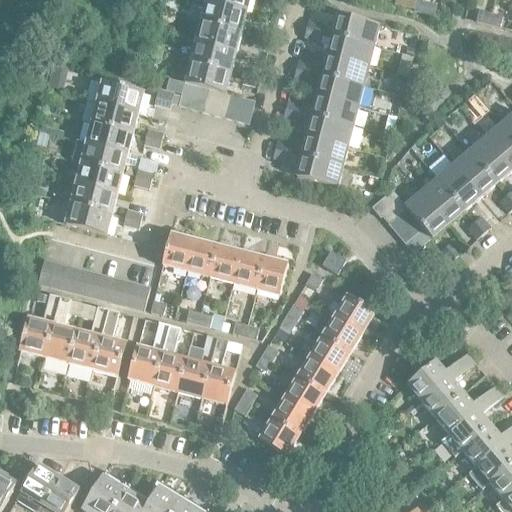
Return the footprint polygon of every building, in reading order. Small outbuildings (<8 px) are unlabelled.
[(207,0),(207,4),(248,15),(251,0),(207,0)] [(282,2),(274,0),(265,0),(264,7),(279,10),(282,2)] [(207,4),(202,24),(243,34),(248,15),(207,4)] [(488,27),(491,15),(480,12),(477,24),(488,27)] [(503,18),(491,15),(488,27),(500,30),(503,18)] [(335,38),(375,48),(381,28),(340,17),(335,38)] [(308,31),(321,34),(324,25),(310,22),(308,31)] [(238,55),(243,34),(202,24),(197,44),(238,55)] [(258,30),(256,38),(271,42),(273,33),(258,30)] [(321,34),(308,31),(305,40),(319,44),(321,34)] [(271,42),(256,38),(254,47),(269,50),(271,42)] [(330,58),(370,68),(375,48),(335,38),(330,58)] [(233,75),(238,55),(197,44),(191,64),(233,75)] [(324,78),(365,89),(370,68),(330,58),(324,78)] [(297,71),(311,75),(313,66),(300,62),(297,71)] [(197,88),(209,91),(220,94),(227,96),(233,75),(191,64),(186,85),(197,88)] [(248,70),(245,78),(261,83),(263,74),(248,70)] [(311,75),(297,71),(295,81),(308,84),(311,75)] [(261,83),(245,78),(243,87),(259,91),(261,83)] [(324,78),(319,98),(360,109),(365,89),(324,78)] [(104,84),(98,105),(139,116),(145,95),(104,84)] [(180,109),(191,112),(197,88),(186,85),(183,98),(180,108),(180,109)] [(191,112),(203,115),(209,91),(197,88),(191,112)] [(171,111),(172,106),(175,96),(174,96),(175,95),(159,91),(155,107),(171,111)] [(214,118),(220,94),(209,91),(203,115),(214,118)] [(214,118),(226,120),(232,97),(227,96),(220,94),(214,118)] [(183,98),(175,96),(172,106),(180,108),(183,98)] [(243,100),(232,97),(226,120),(237,123),(243,100)] [(360,109),(319,98),(314,119),(354,129),(360,109)] [(255,103),(243,100),(237,123),(249,127),(255,103)] [(287,112),(300,115),(303,106),(289,102),(287,112)] [(134,136),(139,116),(98,105),(93,125),(134,136)] [(300,115),(287,112),(285,121),(298,124),(300,115)] [(511,118),(502,127),(511,139),(511,118)] [(309,139),(349,149),(354,129),(314,119),(309,139)] [(93,125),(88,145),(129,156),(134,136),(93,125)] [(511,171),(511,139),(502,127),(486,141),(511,171)] [(149,131),(147,139),(162,143),(164,135),(149,131)] [(162,143),(147,139),(145,148),(160,152),(162,143)] [(309,139),(304,159),(344,170),(349,149),(309,139)] [(497,187),(511,174),(511,171),(486,141),(470,155),(497,187)] [(276,152),(290,156),(293,145),(279,142),(276,152)] [(73,164),(82,166),(123,176),(127,164),(133,165),(136,164),(138,158),(129,156),(88,145),(87,146),(78,144),(73,164)] [(290,156),(276,152),(274,160),(288,164),(290,156)] [(481,200),(497,187),(470,155),(454,168),(481,200)] [(344,170),(304,159),(298,180),(339,190),(344,170)] [(118,196),(123,176),(82,166),(77,186),(118,196)] [(465,214),(481,200),(454,168),(438,182),(465,214)] [(139,171),(137,180),(152,184),(154,175),(139,171)] [(152,184),(137,180),(135,188),(150,192),(152,184)] [(449,227),(465,214),(438,182),(422,195),(449,227)] [(77,186),(72,206),(113,216),(118,196),(77,186)] [(373,211),(381,220),(401,203),(393,194),(373,211)] [(424,231),(432,240),(433,241),(449,227),(422,195),(406,209),(409,213),(416,222),(424,231)] [(511,212),(511,204),(508,199),(500,205),(509,215),(511,212)] [(390,228),(409,213),(406,209),(401,203),(381,220),(381,221),(383,219),(390,228)] [(108,237),(113,216),(72,206),(67,226),(108,237)] [(128,211),(126,220),(142,224),(144,215),(128,211)] [(398,237),(416,222),(409,213),(390,228),(398,237)] [(475,226),(484,236),(491,230),(483,219),(475,226)] [(142,224),(126,220),(124,228),(140,232),(142,224)] [(406,246),(424,231),(416,222),(398,237),(406,246)] [(484,236),(475,226),(469,231),(478,241),(484,236)] [(414,256),(432,240),(424,231),(406,246),(414,256)] [(163,268),(187,274),(195,243),(172,237),(163,268)] [(218,249),(195,243),(187,274),(210,280),(218,249)] [(452,263),(460,256),(451,246),(443,253),(452,263)] [(218,249),(210,280),(234,286),(242,255),(218,249)] [(346,263),(332,254),(323,267),(338,276),(346,263)] [(265,261),(242,255),(234,286),(257,293),(265,261)] [(265,261),(257,293),(281,299),(289,267),(265,261)] [(39,285),(51,289),(57,266),(44,263),(39,285)] [(57,266),(51,289),(63,292),(69,269),(57,266)] [(63,292),(74,295),(80,272),(69,269),(63,292)] [(74,295),(86,298),(92,275),(80,272),(74,295)] [(86,298),(97,301),(103,278),(92,275),(86,298)] [(324,282),(313,275),(306,286),(317,293),(324,282)] [(97,301),(109,304),(115,281),(103,278),(97,301)] [(109,304),(121,307),(127,284),(115,281),(109,304)] [(121,307),(132,310),(138,287),(127,284),(121,307)] [(151,291),(138,287),(132,310),(145,313),(151,291)] [(20,354),(45,361),(61,299),(50,297),(43,325),(29,321),(20,354)] [(336,319),(363,335),(376,315),(349,298),(336,319)] [(45,361),(68,367),(77,333),(64,330),(68,316),(81,320),(85,306),(71,303),(72,302),(61,299),(45,361)] [(152,315),(164,318),(167,306),(155,303),(152,315)] [(85,306),(81,320),(95,323),(91,337),(77,333),(68,367),(93,373),(109,312),(98,309),(98,310),(85,306)] [(288,317),(298,324),(305,313),(294,306),(288,317)] [(120,315),(109,312),(93,373),(117,379),(126,346),(113,343),(120,315)] [(198,327),(201,315),(190,312),(187,324),(198,327)] [(201,315),(198,327),(210,330),(213,318),(201,315)] [(292,334),(298,324),(288,317),(281,327),(292,334)] [(323,339),(350,356),(363,335),(336,319),(323,339)] [(245,339),(248,327),(236,324),(233,336),(245,339)] [(129,382),(154,389),(170,328),(159,325),(152,353),(138,349),(129,382)] [(259,330),(248,327),(245,339),(256,342),(259,330)] [(170,328),(154,389),(178,395),(187,362),(174,358),(181,331),(170,328)] [(193,341),(195,335),(186,332),(184,338),(193,341)] [(178,395),(202,401),(218,340),(207,338),(200,365),(187,362),(178,395)] [(311,360),(338,376),(350,356),(323,339),(311,360)] [(218,340),(202,401),(226,408),(235,374),(221,371),(229,343),(218,340)] [(233,354),(241,356),(244,347),(236,345),(233,354)] [(262,359),(273,365),(280,354),(269,347),(262,359)] [(467,357),(461,362),(469,372),(476,367),(467,357)] [(267,375),(273,365),(262,359),(256,368),(267,375)] [(298,381),(325,397),(338,376),(311,360),(298,381)] [(455,385),(469,372),(461,362),(453,369),(457,374),(450,380),(421,405),(434,421),(464,396),(455,385)] [(407,388),(421,405),(450,380),(436,363),(407,388)] [(285,401),(313,418),(325,397),(298,381),(285,401)] [(495,389),(488,395),(497,405),(503,399),(495,389)] [(241,402),(251,409),(258,397),(248,390),(241,402)] [(441,444),(454,460),(492,428),(482,417),(497,405),(488,395),(481,401),(485,406),(478,412),(448,437),(441,444)] [(434,421),(448,437),(478,412),(464,396),(434,421)] [(273,422),(300,438),(313,418),(285,401),(273,422)] [(251,409),(241,402),(235,411),(245,418),(251,409)] [(287,459),(300,438),(273,422),(260,443),(287,459)] [(463,454),(476,470),(511,438),(511,437),(508,433),(509,433),(507,430),(503,431),(498,436),(492,428),(454,460),(455,461),(463,454)] [(511,430),(509,433),(508,433),(511,437),(511,438),(476,470),(476,471),(469,477),(482,492),(489,486),(511,466),(511,452),(510,450),(511,447),(511,430)] [(23,496),(43,509),(61,479),(41,467),(41,466),(40,466),(22,496),(22,497),(23,496)] [(511,466),(489,486),(503,502),(511,494),(511,466)] [(0,511),(1,511),(18,484),(20,482),(8,475),(7,477),(0,473),(0,511)] [(197,511),(161,489),(150,507),(104,478),(83,511),(197,511)] [(71,485),(61,479),(43,509),(40,511),(69,511),(83,490),(78,485),(72,483),(71,485)] [(495,508),(498,511),(511,511),(511,494),(503,502),(495,508)]
